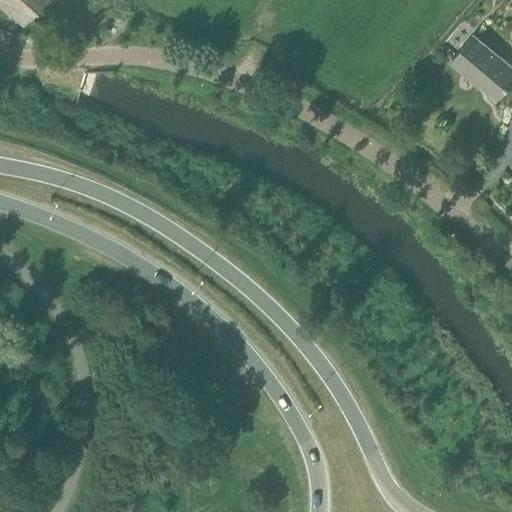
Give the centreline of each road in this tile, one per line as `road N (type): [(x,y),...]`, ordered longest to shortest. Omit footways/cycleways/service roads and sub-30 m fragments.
road 1 (unclassified): [(511,266),(373,150),(249,85),(161,60),(0,52)]
road 2 (primary): [(406,511),(326,374),(220,268),(121,204),(0,168)]
road 3 (primary): [(0,207),(120,257),(222,328),(277,392),(322,476),(321,511)]
